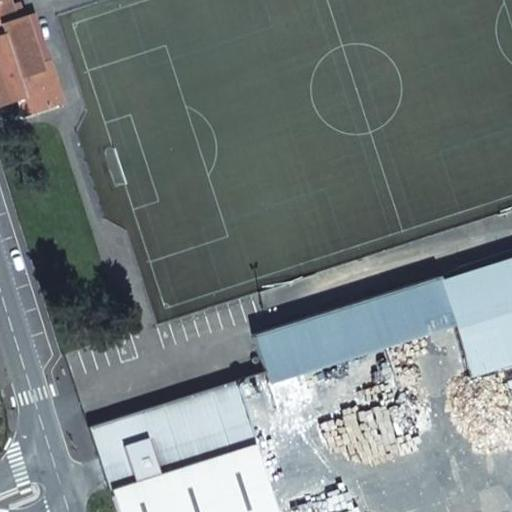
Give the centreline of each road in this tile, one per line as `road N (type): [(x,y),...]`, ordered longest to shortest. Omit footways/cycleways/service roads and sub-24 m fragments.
road 1 (unknown): [(34,393),(181,350),(511,232)]
road 2 (residential): [(0,284),(49,450)]
